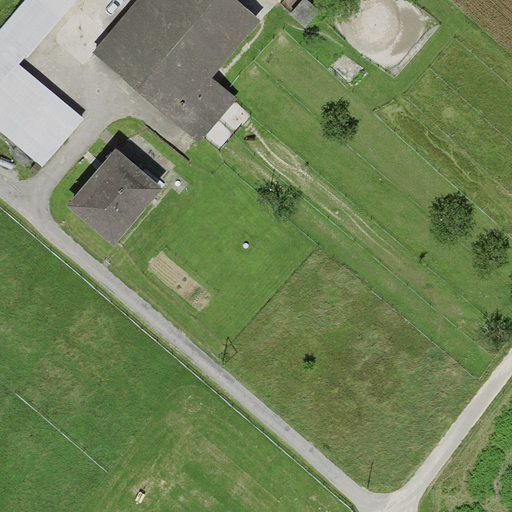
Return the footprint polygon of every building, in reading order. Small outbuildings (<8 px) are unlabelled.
[(26,0),(0,31),(0,128),(45,167),(85,119),(21,64),(75,0),(26,0)] [(241,0),(137,0),(96,49),(177,117),(216,75),(263,18),(241,0)] [(312,0),(302,0),(293,11),(309,24),(322,8),(312,0)] [(216,75),(177,117),(202,141),(207,136),(220,148),(234,134),(250,116),(235,103),(240,98),(216,75)] [(159,173),(172,159),(134,127),(122,141),(159,173)] [(119,145),(69,203),(117,244),(167,186),(119,145)] [(259,205),(241,186),(218,205),(236,224),(259,205)]
